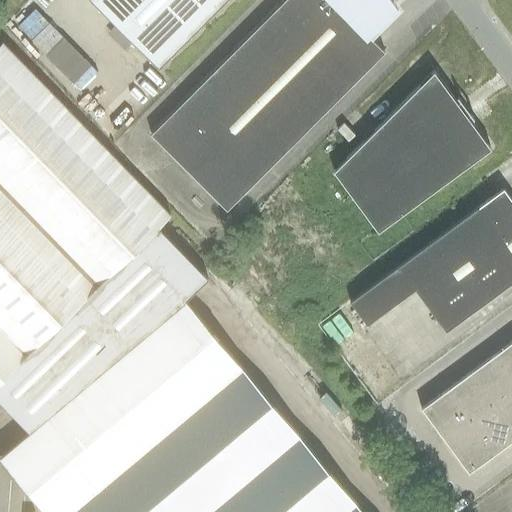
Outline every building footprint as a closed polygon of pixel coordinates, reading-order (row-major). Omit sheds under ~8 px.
[(88,0),(158,69),(226,0),(88,0)] [(368,36),(397,8),(390,0),(282,0),(149,134),(226,210),(384,52),(368,36)] [(77,81),(96,64),(40,6),(21,24),(77,81)] [(0,400),(28,430),(184,299),(208,278),(159,226),(171,214),(2,41),(0,42),(0,400)] [(490,147),(433,70),(333,170),(378,230),(490,147)] [(511,200),(502,188),(349,301),(366,324),(414,289),(445,331),(511,281),(511,200)] [(0,458),(45,511),(362,511),(241,367),(184,299),(28,430),(0,454),(0,458)] [(511,339),(420,408),(468,473),(511,440),(511,339)]
